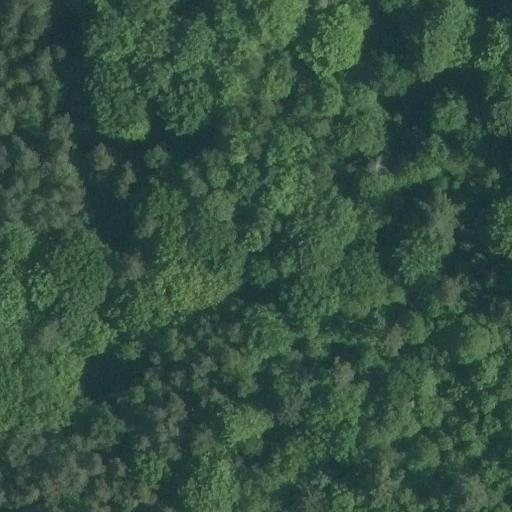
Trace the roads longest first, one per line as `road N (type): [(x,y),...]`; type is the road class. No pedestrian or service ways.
road 1 (track): [(511,207),(253,289)]
road 2 (track): [(253,289),(0,366)]
road 3 (unknown): [(511,140),(482,136),(436,0)]
